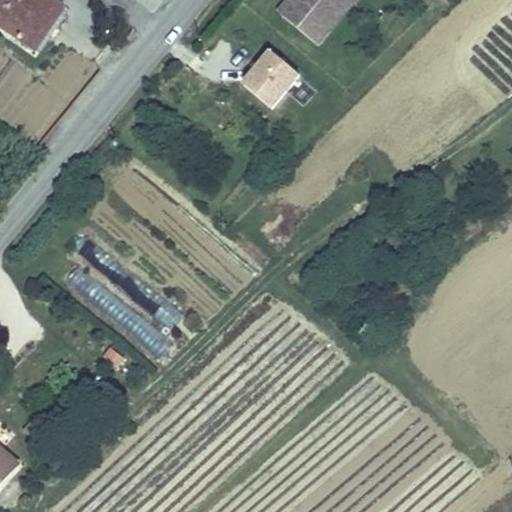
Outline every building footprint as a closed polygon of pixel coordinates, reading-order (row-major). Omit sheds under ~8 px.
[(0,0),(0,10),(31,33),(57,0),(0,0)] [(293,0),(281,15),(319,48),(350,11),(340,3),(342,0),(293,0)] [(342,0),(340,3),(350,11),(359,0),(342,0)] [(273,114),(302,79),(268,51),(239,87),(273,114)] [(90,303),(104,290),(84,268),(70,281),(90,303)] [(155,315),(171,328),(181,316),(165,303),(155,315)] [(0,467),(17,451),(0,434),(0,467)]
